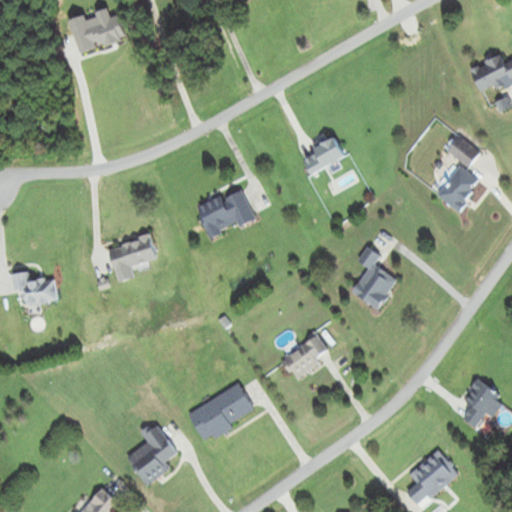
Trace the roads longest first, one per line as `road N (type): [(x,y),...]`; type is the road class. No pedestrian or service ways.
road 1 (residential): [(432,0),(136,158),(75,172),(0,172)]
road 2 (residential): [(248,511),(410,391),(511,247)]
